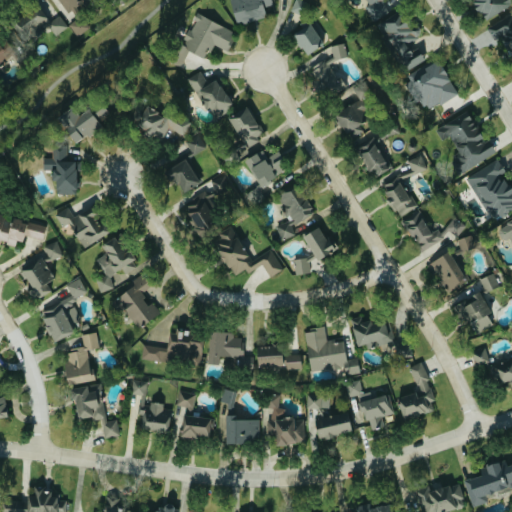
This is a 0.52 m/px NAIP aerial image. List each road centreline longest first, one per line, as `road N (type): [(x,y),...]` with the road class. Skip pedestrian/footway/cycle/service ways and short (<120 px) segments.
road 1 (residential): [(0,447),(266,477),(352,467),(511,416)]
road 2 (residential): [(476,428),(443,352),(262,68)]
road 3 (residential): [(390,270),(268,300),(204,294),(122,174)]
road 4 (residential): [(38,452),(33,375),(0,312)]
road 5 (residential): [(511,120),(435,0)]
